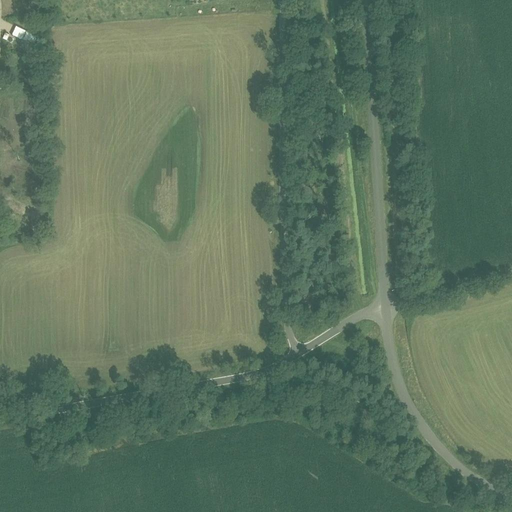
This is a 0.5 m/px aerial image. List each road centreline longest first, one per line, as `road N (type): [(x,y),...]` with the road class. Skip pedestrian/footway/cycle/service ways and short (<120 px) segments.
road 1 (unclassified): [(289,359),(283,0)]
road 2 (unclassified): [(385,308),(366,0)]
road 3 (unclassified): [(0,422),(237,381),(289,359)]
road 4 (unclassified): [(511,500),(458,468),(414,414),(385,308)]
road 5 (unclassified): [(385,308),(511,275)]
